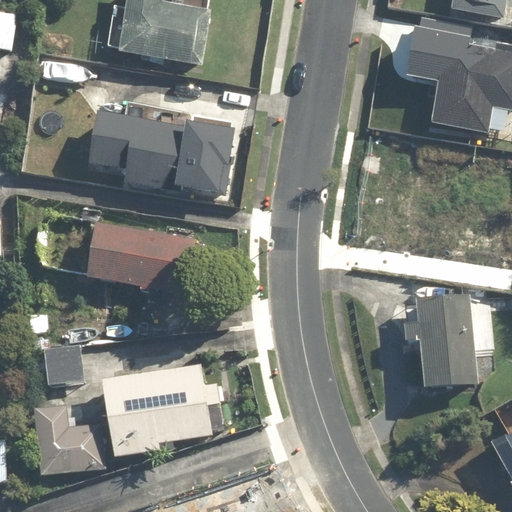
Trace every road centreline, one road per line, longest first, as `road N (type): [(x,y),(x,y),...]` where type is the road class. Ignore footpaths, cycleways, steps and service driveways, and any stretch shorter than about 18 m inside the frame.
road 1 (residential): [(331,0),(303,179),(297,317),(314,397),(369,511)]
road 2 (unknown): [(69,511),(177,478),(338,461)]
